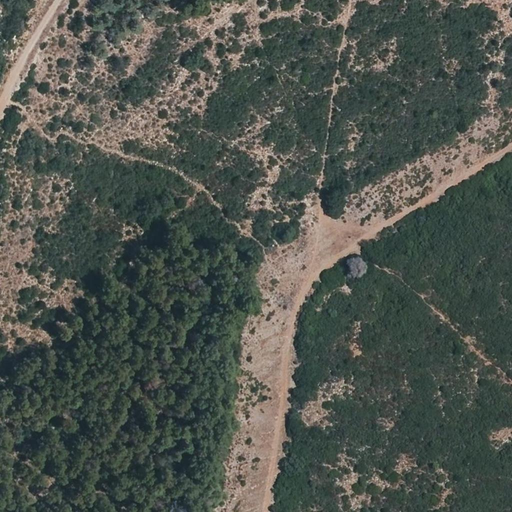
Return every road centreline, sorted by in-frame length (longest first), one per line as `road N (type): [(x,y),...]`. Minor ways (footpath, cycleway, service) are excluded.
road 1 (track): [(270,511),(295,323),(313,276),(511,147)]
road 2 (track): [(313,276),(347,0)]
road 3 (track): [(59,0),(0,105)]
